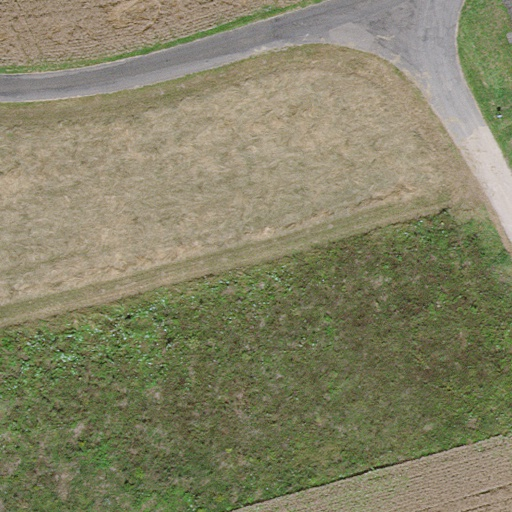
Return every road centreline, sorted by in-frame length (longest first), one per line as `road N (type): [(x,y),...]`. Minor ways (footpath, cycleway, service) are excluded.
road 1 (unclassified): [(381,0),(204,54),(71,83),(0,85)]
road 2 (track): [(511,216),(403,0)]
